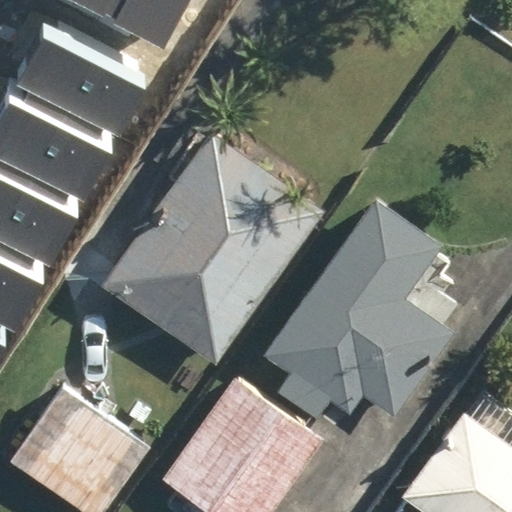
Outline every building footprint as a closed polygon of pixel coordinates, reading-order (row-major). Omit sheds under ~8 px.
[(0,120),(0,289),(32,311),(76,246),(60,236),(115,155),(67,123),(55,141),(8,109),(0,120)] [(117,271),(229,351),(342,196),(229,114),(117,271)] [(288,379),(331,409),(344,390),(363,404),(377,383),(407,405),(469,318),(421,285),(460,231),(390,181),(277,339),(303,357),(288,379)] [(210,511),(219,499),(237,511),(277,511),(334,430),(245,368),(175,469),(189,478),(175,500),(193,511),(210,511)] [(22,448),(110,510),(163,436),(75,374),(22,448)] [(511,511),(511,395),(499,385),(486,401),(479,397),(415,483),(453,511),(511,511)]
